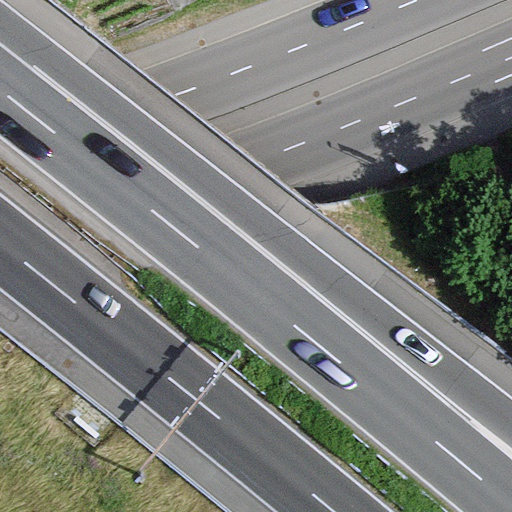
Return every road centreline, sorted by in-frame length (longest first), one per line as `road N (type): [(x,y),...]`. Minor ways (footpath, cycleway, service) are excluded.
road 1 (secondary): [(0,247),(260,159),(511,57)]
road 2 (motorway): [(511,503),(153,207)]
road 3 (secondary): [(415,0),(177,93),(0,149)]
road 4 (motorway): [(511,440),(153,207)]
road 5 (motorway): [(0,244),(330,511)]
road 6 (motorway): [(153,207),(0,88)]
